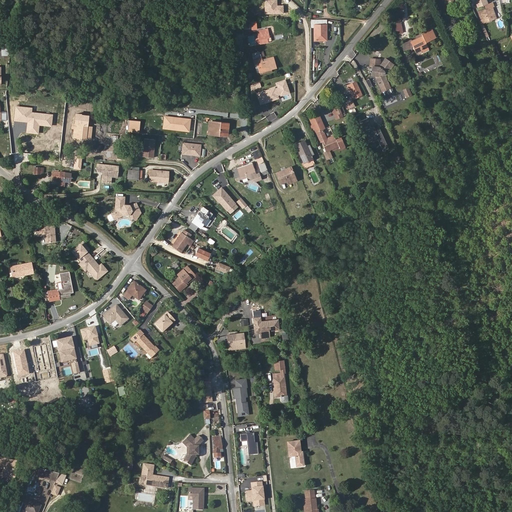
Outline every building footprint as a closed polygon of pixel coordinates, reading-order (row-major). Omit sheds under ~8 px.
[(496,19),(492,7),(494,6),(492,2),(488,4),(486,0),(475,0),(478,7),(485,5),(486,9),(478,12),(481,20),(482,23),(496,19)] [(326,40),(326,25),(320,25),(320,20),(311,20),(311,27),(314,27),(314,40),(326,40)] [(403,32),(401,22),(394,23),(396,34),(403,32)] [(268,41),(267,38),(269,38),(269,35),(268,29),(257,31),(258,37),(254,38),(253,35),(247,36),(249,46),(268,42),(268,41)] [(428,48),(426,42),(435,38),(431,29),(422,34),(423,36),(417,39),(411,42),(411,40),(403,40),(404,49),(411,49),(411,46),(412,45),(415,50),(421,48),(422,50),(422,51),(428,48)] [(10,56),(10,47),(1,47),(1,56),(9,56),(10,56)] [(505,68),(498,52),(494,54),(502,69),(505,68)] [(276,68),(273,57),(268,58),(268,60),(262,61),(261,58),(253,60),(257,72),(260,72),(261,74),(271,71),(270,69),(276,68)] [(380,58),(370,58),(369,67),(371,67),(371,66),(379,66),(380,64),(380,58)] [(371,76),(374,76),(381,92),(391,88),(385,76),(394,64),(385,58),(380,64),(379,66),(371,66),(371,67),(371,76)] [(362,95),(356,81),(347,85),(353,98),(362,95)] [(412,96),(408,87),(402,90),(406,98),(412,96)] [(354,105),(351,99),(344,102),(347,108),(354,105)] [(341,113),(338,105),(331,108),(335,116),(341,113)] [(345,146),(341,137),(336,140),(334,135),(326,139),(322,130),(325,129),(318,114),(309,118),(313,125),(310,126),(312,130),(314,129),(320,141),(321,141),(326,151),(338,145),(340,148),(345,146)] [(379,147),(387,144),(380,128),(373,130),(368,118),(359,121),(369,144),(377,141),(379,147)] [(140,133),(141,128),(141,121),(128,120),(127,132),(140,133)] [(183,125),(179,123),(179,122),(174,120),(172,126),(181,130),(183,125)] [(227,135),(228,123),(209,121),(208,134),(221,135),(227,135)] [(46,135),(46,134),(28,133),(28,142),(45,143),(49,143),(50,135),(46,135)] [(153,158),(155,139),(143,138),(141,157),(153,158)] [(307,146),(304,140),(295,144),(304,162),(312,158),(311,155),(307,146)] [(200,156),(201,144),(182,142),(181,154),(200,156)] [(304,169),(315,164),(312,158),(304,162),(295,144),(293,145),(304,169)] [(268,173),(262,157),(256,160),(263,175),(268,173)] [(111,177),(117,178),(118,165),(96,163),(96,171),(101,172),(100,183),(111,184),(111,177)] [(255,171),(252,163),(232,170),(235,178),(240,176),(241,176),(254,171),(255,171)] [(287,180),(295,177),(291,167),(276,173),(280,183),(287,180)] [(138,180),(139,170),(132,170),(131,179),(138,180)] [(167,182),(168,171),(158,170),(157,171),(150,170),(149,181),(157,181),(157,182),(167,182)] [(70,182),(71,173),(53,171),(52,180),(59,181),(58,185),(64,186),(64,181),(70,182)] [(141,212),(136,203),(130,206),(130,205),(124,204),(124,197),(116,196),(115,208),(116,211),(111,214),(108,215),(107,217),(109,220),(110,221),(114,219),(123,215),(129,215),(136,220),(141,212)] [(209,217),(212,213),(203,206),(192,221),(200,227),(208,216),(209,217)] [(55,242),(54,225),(35,226),(36,236),(45,235),(46,242),(55,242)] [(283,235),(289,233),(287,225),(281,227),(283,235)] [(187,243),(190,239),(189,238),(191,235),(184,230),(182,233),(181,233),(172,246),(181,252),(187,243)] [(93,258),(87,251),(89,249),(83,242),(72,251),(81,262),(79,264),(82,267),(85,265),(85,264),(93,258)] [(206,261),(210,253),(198,248),(194,255),(206,261)] [(107,270),(101,263),(99,265),(93,258),(85,264),(85,265),(82,267),(85,271),(87,269),(96,280),(107,270)] [(33,273),(31,262),(10,267),(13,277),(21,275),(21,274),(23,273),(23,275),(33,273)] [(230,267),(218,262),(216,268),(227,273),(230,267)] [(185,283),(195,275),(187,266),(177,274),(180,277),(173,283),(180,291),(187,285),(187,284),(185,283)] [(73,292),(69,271),(59,273),(62,288),(58,289),(59,295),(70,293),(73,292)] [(187,284),(196,276),(195,275),(185,283),(187,284)] [(138,300),(145,290),(134,281),(128,290),(123,295),(128,299),(132,295),(138,300)] [(58,289),(46,291),(49,302),(60,300),(59,299),(59,295),(58,289)] [(148,313),(153,307),(146,302),(141,308),(148,313)] [(129,319),(116,304),(102,315),(110,325),(115,320),(120,326),(129,319)] [(162,332),(175,320),(167,312),(155,324),(162,332)] [(270,337),(269,331),(280,330),(278,319),(261,321),(261,317),(252,318),(254,334),(259,334),(260,339),(270,337)] [(174,324),(179,330),(185,326),(180,319),(174,324)] [(99,343),(94,326),(80,330),(82,341),(86,340),(88,346),(99,343)] [(159,350),(154,347),(143,335),(144,334),(140,330),(130,339),(134,343),(136,341),(151,358),(159,350)] [(246,349),(244,332),(227,334),(229,351),(246,349)] [(76,359),(71,337),(55,341),(61,363),(76,359)] [(286,395),(284,373),(285,372),(284,360),(274,362),(275,370),(280,369),(280,373),(274,374),(275,378),(273,378),(274,384),(276,384),(276,387),(275,387),(276,396),(280,396),(281,401),(283,402),(287,402),(288,400),(288,395),(286,395)] [(79,373),(77,362),(70,364),(73,374),(79,373)] [(124,363),(119,368),(128,378),(133,373),(124,363)] [(234,398),(235,398),(238,416),(249,415),(247,402),(246,402),(245,397),(248,397),(246,387),(248,387),(246,378),(234,380),(235,388),(233,388),(234,398)] [(212,394),(211,382),(204,383),(205,395),(212,394)] [(247,441),(248,455),(258,454),(257,443),(255,443),(254,433),(246,434),(240,435),(240,441),(247,441)] [(198,454),(198,446),(203,440),(198,435),(194,439),(189,434),(183,441),(188,446),(189,446),(189,450),(188,450),(188,454),(187,454),(183,461),(190,465),(195,456),(195,455),(198,454)] [(221,449),(220,436),(212,437),(214,449),(213,453),(216,453),(219,453),(219,449),(221,449)] [(301,451),(299,440),(287,441),(289,456),(295,455),(296,466),(304,465),(302,451),(301,451)] [(15,478),(18,462),(0,457),(0,466),(3,467),(3,469),(1,475),(15,478)] [(167,488),(168,478),(156,476),(156,477),(152,477),(152,475),(153,465),(143,464),(140,484),(167,488)] [(55,481),(58,473),(39,469),(37,477),(55,481)] [(62,485),(66,475),(62,474),(58,473),(55,481),(55,482),(62,485)] [(265,505),(262,482),(250,483),(251,490),(245,491),(246,502),(252,501),(253,506),(265,505)] [(50,494),(57,496),(60,487),(54,485),(50,494)] [(203,509),(203,489),(189,488),(188,499),(193,499),(193,509),(203,509)] [(316,511),(316,510),(315,499),(314,490),(305,491),(306,500),(303,500),(304,511),(316,511)] [(37,511),(40,505),(26,499),(22,509),(27,511),(29,511),(37,511)]
